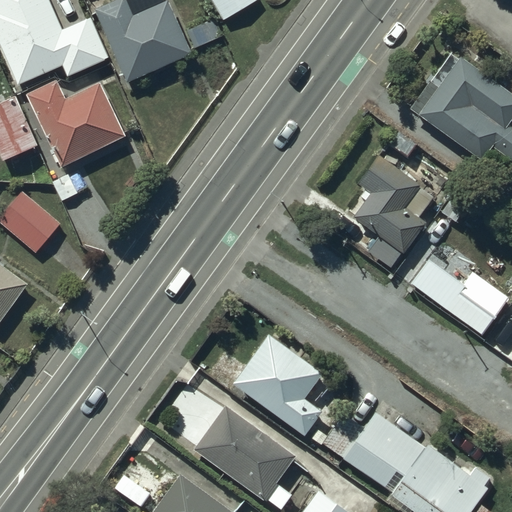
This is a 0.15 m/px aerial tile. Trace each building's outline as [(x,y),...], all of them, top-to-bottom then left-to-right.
[(49,0),(0,0),(0,48),(17,87),(63,67),(68,79),(109,61),(91,18),(63,30),(49,0)] [(120,0),(112,0),(95,8),(126,76),(184,50),(162,0),(161,0),(127,15),(120,0)] [(211,0),(220,16),(247,0),(211,0)] [(214,15),(186,28),(194,46),(222,34),(214,15)] [(511,121),(508,119),(511,112),(511,87),(459,50),(437,82),(429,75),(409,103),(481,154),(491,140),(511,155),(511,121)] [(57,73),(24,89),(59,163),(126,131),(100,75),(65,92),(57,73)] [(0,154),(1,157),(38,141),(15,91),(0,97),(0,154)] [(353,213),(378,231),(366,248),(389,265),(423,219),(417,214),(433,193),(418,182),(419,180),(374,147),(353,176),(371,188),(353,213)] [(60,219),(21,186),(0,210),(0,219),(35,249),(60,219)] [(429,253),(410,278),(479,332),(508,293),(472,266),(463,278),(429,253)] [(0,315),(27,279),(0,259),(0,315)] [(232,378),(304,431),(321,407),(303,394),(323,367),(269,327),(232,378)] [(225,398),(193,444),(268,497),(280,480),(276,476),(296,448),(225,398)] [(426,439),(424,443),(373,408),(362,423),(342,409),(325,432),(317,426),(310,436),(321,444),(324,440),(389,487),(385,493),(409,511),(412,506),(420,511),(466,511),(488,484),(485,482),(490,474),(475,463),(470,469),(426,439)] [(179,468),(148,511),(149,511),(236,511),(237,510),(179,468)] [(352,511),(317,486),(297,511),(352,511)] [(497,511),(481,499),(471,511),(497,511)]
